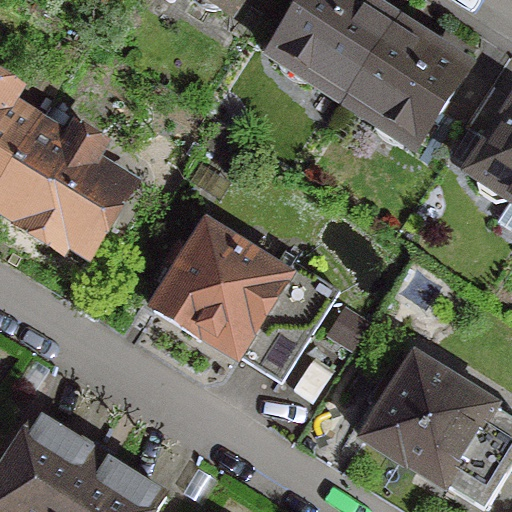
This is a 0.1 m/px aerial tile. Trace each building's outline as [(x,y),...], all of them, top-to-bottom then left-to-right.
[(234,0),(187,0),(188,0),(196,9),(207,12),(218,10),(225,15),(234,0)] [(392,25),(352,0),(305,0),(267,60),(276,66),(280,76),(293,85),(305,85),(339,107),(392,25)] [(463,72),(392,25),(339,107),(373,129),(377,139),(390,147),(401,147),(411,153),(463,72)] [(0,180),(33,127),(3,109),(11,95),(0,87),(0,180)] [(511,106),(466,177),(475,183),(478,198),(491,206),(506,203),(511,207),(511,106)] [(63,146),(33,127),(0,180),(0,216),(17,227),(15,229),(57,256),(63,246),(83,259),(127,191),(88,166),(98,150),(71,133),(63,146)] [(214,127),(201,148),(232,168),(246,148),(214,127)] [(161,268),(173,276),(150,313),(193,340),(194,338),(232,362),(233,359),(236,360),(276,386),(304,342),(333,295),(290,269),(282,282),(201,232),(187,254),(174,246),(161,268)] [(364,405),(377,413),(358,443),(401,470),(402,468),(440,492),(442,489),(478,511),(479,511),(511,459),(511,428),(488,413),(490,411),(410,361),(408,364),(395,356),(364,405)] [(151,511),(159,500),(31,421),(0,470),(0,511),(151,511)]
